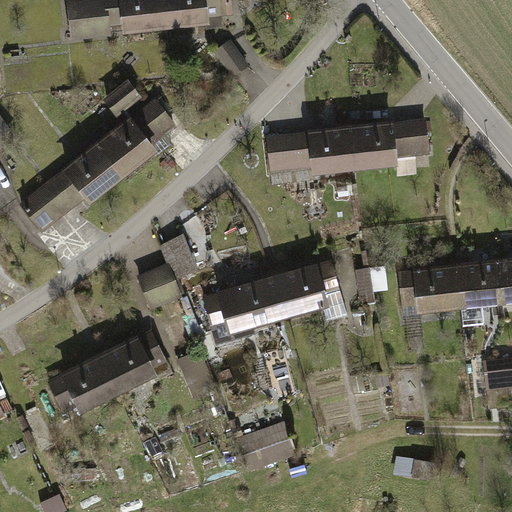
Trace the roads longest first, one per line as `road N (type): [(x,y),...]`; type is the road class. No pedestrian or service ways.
road 1 (residential): [(363,0),(200,182),(31,315),(0,330)]
road 2 (tertiary): [(511,150),(384,0)]
